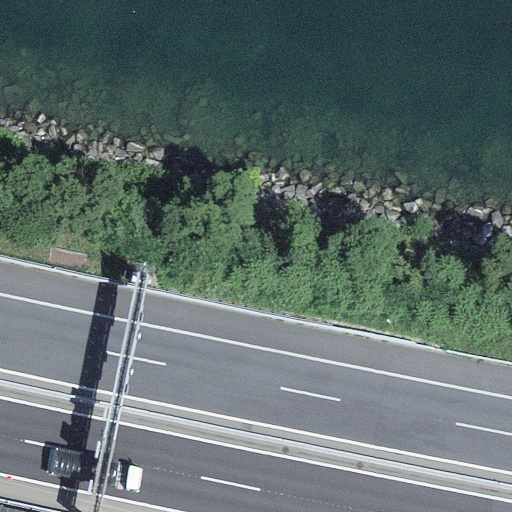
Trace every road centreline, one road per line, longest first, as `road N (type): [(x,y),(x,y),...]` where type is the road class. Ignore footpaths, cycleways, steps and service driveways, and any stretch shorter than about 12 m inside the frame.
road 1 (motorway): [(511,435),(0,329)]
road 2 (motorway): [(0,437),(365,511)]
